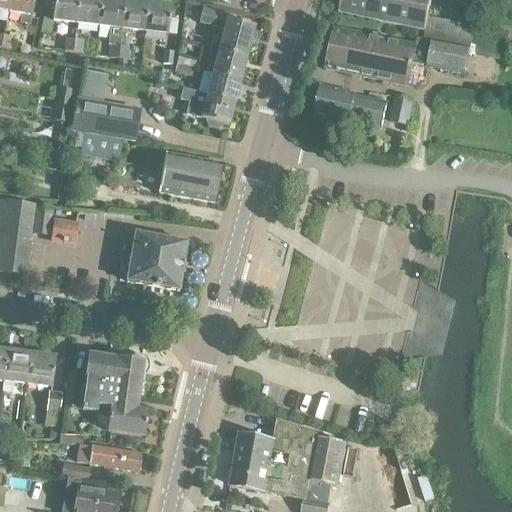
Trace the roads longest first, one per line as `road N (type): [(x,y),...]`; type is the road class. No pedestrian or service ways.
road 1 (unclassified): [(511,191),(369,174),(259,148)]
road 2 (residential): [(0,310),(210,339)]
road 3 (secondary): [(210,339),(259,148)]
road 4 (secondary): [(168,511),(210,339)]
road 5 (secondary): [(259,148),(295,5)]
